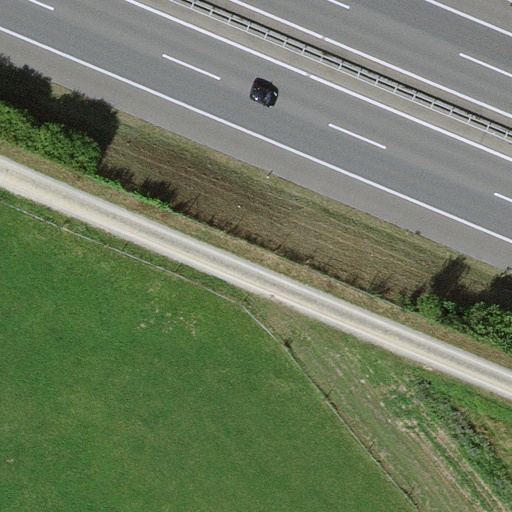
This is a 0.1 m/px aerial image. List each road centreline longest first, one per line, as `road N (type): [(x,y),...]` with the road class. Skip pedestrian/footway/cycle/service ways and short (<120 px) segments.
road 1 (track): [(511,395),(0,179)]
road 2 (motorway): [(0,0),(511,214)]
road 3 (motorway): [(511,85),(310,0)]
